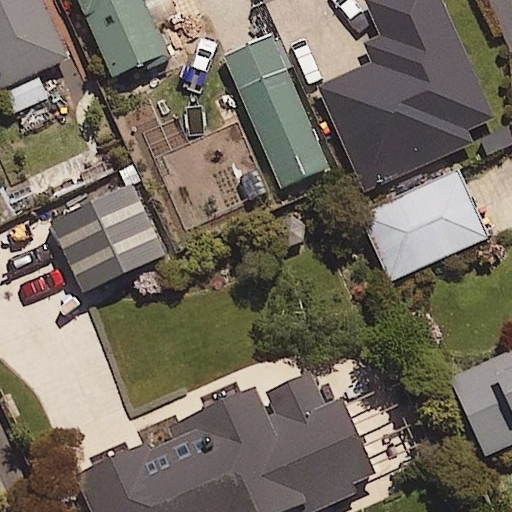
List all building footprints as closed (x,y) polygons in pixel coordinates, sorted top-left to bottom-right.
[(68,61),(38,0),(0,0),(0,91),(12,116),(48,99),(37,76),(68,61)] [(79,0),(112,73),(164,50),(141,0),(79,0)] [(493,122),(439,0),(366,0),(383,38),(365,46),(373,66),(320,89),(366,192),(469,147),(464,135),(493,122)] [(328,172),(271,42),(228,60),(285,191),(328,172)] [(487,241),(457,174),(360,217),(390,284),(487,241)] [(166,260),(132,183),(53,219),(87,295),(166,260)] [(511,347),(451,374),(485,451),(511,439),(511,347)] [(374,472),(339,395),(321,403),(307,373),(268,391),(277,412),(265,417),(252,387),(169,424),(173,433),(149,444),(146,437),(74,470),(92,511),(282,511),(299,505),(302,511),(309,511),(358,490),(354,481),(374,472)]
